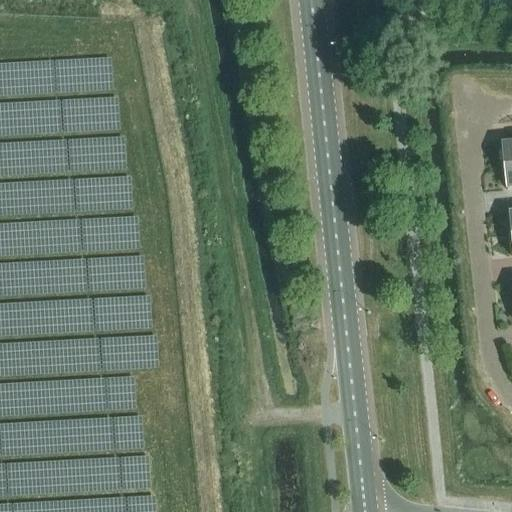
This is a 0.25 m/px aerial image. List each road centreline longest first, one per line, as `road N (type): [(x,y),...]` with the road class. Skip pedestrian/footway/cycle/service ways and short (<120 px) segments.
road 1 (tertiary): [(366,511),(313,0)]
road 2 (residential): [(511,396),(490,344),(467,110)]
